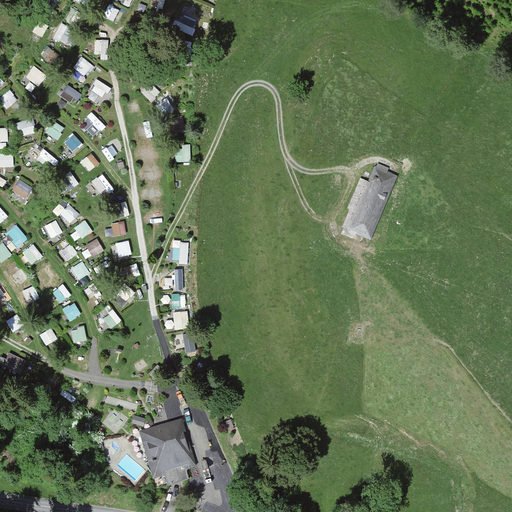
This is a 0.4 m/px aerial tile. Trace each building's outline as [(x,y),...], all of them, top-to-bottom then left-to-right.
[(175,27),(193,34),(199,20),(188,16),(191,7),(183,4),(175,27)] [(106,15),(114,17),(117,7),(109,5),(106,15)] [(72,7),(70,19),(83,22),(86,10),(72,7)] [(59,22),(56,38),(76,43),(79,27),(59,22)] [(95,53),(107,54),(108,39),(95,39),(95,53)] [(48,45),(42,55),(55,63),(61,53),(48,45)] [(82,55),(73,65),(85,75),(94,65),(82,55)] [(32,65),(26,78),(41,85),(48,72),(32,65)] [(96,79),(90,96),(102,100),(108,83),(96,79)] [(152,100),(161,91),(150,81),(141,90),(152,100)] [(73,102),(80,91),(67,83),(60,95),(73,102)] [(0,95),(6,106),(17,100),(12,89),(0,95)] [(92,110),(87,115),(102,130),(107,124),(92,110)] [(34,120),(22,121),(22,132),(35,132),(34,120)] [(54,120),(48,132),(60,138),(65,125),(54,120)] [(138,122),(138,134),(151,133),(150,122),(138,122)] [(0,126),(0,140),(9,141),(9,127),(0,126)] [(73,132),(65,140),(74,150),(83,141),(73,132)] [(139,147),(142,158),(152,156),(150,145),(139,147)] [(82,159),(89,170),(100,162),(93,151),(82,159)] [(0,165),(14,165),(14,152),(0,152),(0,165)] [(153,166),(154,176),(163,175),(162,166),(153,166)] [(376,169),(371,182),(362,178),(350,209),(353,210),(346,227),(372,238),(397,178),(376,169)] [(61,177),(67,190),(79,183),(73,171),(61,177)] [(92,180),(102,193),(113,185),(103,172),(92,180)] [(13,188),(27,197),(33,188),(19,179),(13,188)] [(70,222),(80,212),(71,204),(67,208),(60,202),(55,207),(70,222)] [(0,220),(1,222),(9,214),(0,204),(0,220)] [(52,237),(64,231),(56,218),(45,224),(52,237)] [(125,220),(112,221),(113,234),(126,233),(125,220)] [(76,239),(93,231),(88,221),(71,229),(76,239)] [(3,231),(11,248),(28,241),(20,224),(3,231)] [(93,256),(105,249),(98,237),(86,243),(93,256)] [(118,255),(132,253),(130,239),(116,240),(118,255)] [(172,260),(189,261),(190,240),(173,239),(172,260)] [(2,241),(0,242),(0,258),(3,261),(13,252),(2,241)] [(22,250),(32,263),(43,255),(34,242),(22,250)] [(71,242),(61,250),(68,259),(78,252),(71,242)] [(72,267),(79,279),(91,271),(83,259),(72,267)] [(127,276),(140,271),(136,262),(124,266),(127,276)] [(21,266),(12,274),(20,284),(30,277),(21,266)] [(174,267),(175,287),(184,287),(183,267),(174,267)] [(0,295),(8,291),(0,276),(0,295)] [(174,278),(165,278),(165,286),(174,286),(174,278)] [(22,289),(28,302),(40,297),(34,283),(22,289)] [(53,289),(59,301),(72,295),(66,283),(53,289)] [(124,286),(113,298),(122,306),(133,294),(124,286)] [(173,293),(173,306),(185,306),(185,293),(173,293)] [(68,318),(81,314),(77,301),(64,305),(68,318)] [(104,316),(112,327),(122,318),(114,308),(104,316)] [(187,310),(173,312),(176,328),(190,325),(187,310)] [(8,317),(12,329),(22,325),(19,314),(8,317)] [(85,325),(71,328),(74,341),(88,338),(85,325)] [(40,333),(47,344),(59,337),(51,326),(40,333)] [(197,348),(194,337),(184,340),(187,351),(197,348)] [(1,354),(0,356),(0,362),(22,373),(28,359),(10,350),(7,357),(1,354)] [(134,416),(132,420),(139,424),(141,420),(134,416)] [(190,467),(188,462),(192,461),(180,419),(145,430),(157,471),(164,469),(168,483),(189,477),(186,469),(187,467),(190,467)]
